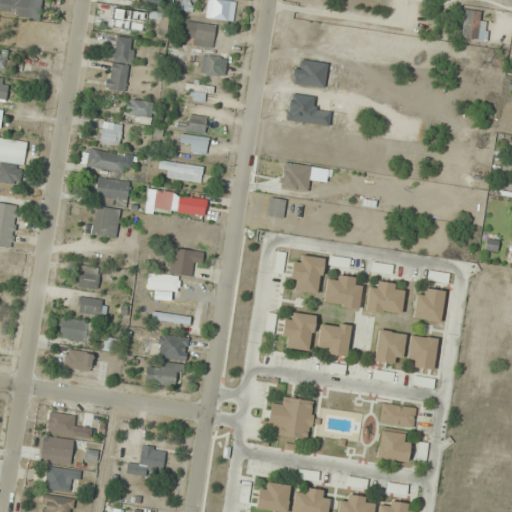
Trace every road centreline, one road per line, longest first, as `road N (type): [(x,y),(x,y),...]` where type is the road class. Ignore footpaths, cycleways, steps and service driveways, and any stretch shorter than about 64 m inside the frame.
road 1 (residential): [(272,0),(193,511)]
road 2 (residential): [(82,0),(9,511)]
road 3 (residential): [(207,416),(0,382)]
